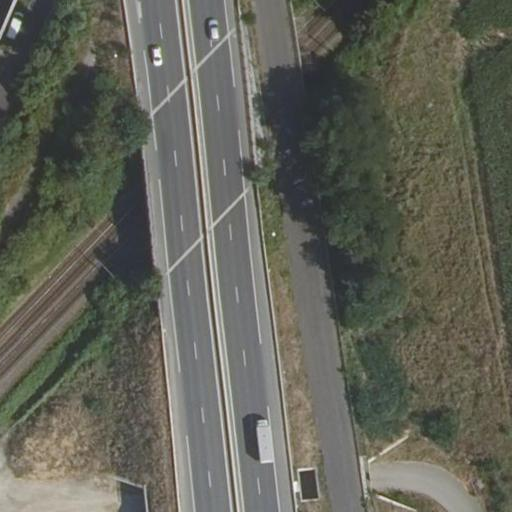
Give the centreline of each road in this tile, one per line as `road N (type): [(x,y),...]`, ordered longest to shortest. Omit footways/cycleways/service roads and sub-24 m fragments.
road 1 (unclassified): [(268,0),(346,511)]
road 2 (primary): [(157,0),(215,511)]
road 3 (primary): [(262,511),(207,0)]
road 4 (unclassified): [(463,511),(437,483),(412,475),(113,511)]
